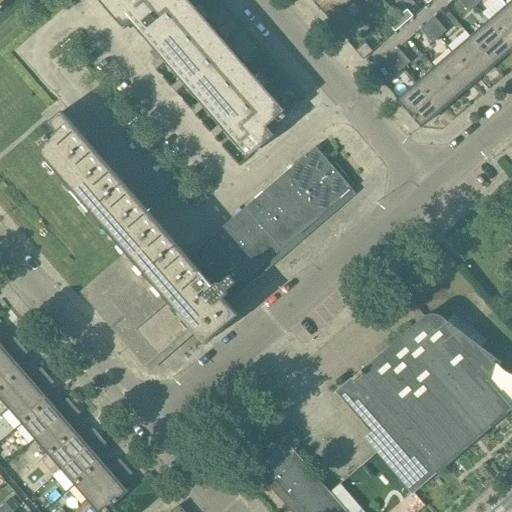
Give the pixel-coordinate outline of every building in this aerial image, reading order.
[(189,0),(99,0),(125,30),(139,18),(148,28),(142,34),(154,49),(161,56),(156,60),(152,64),(157,70),(166,62),(170,68),(173,65),(183,77),(171,87),(176,93),(185,85),(190,91),(193,88),(203,99),(191,110),(196,115),(205,107),(210,113),(213,111),(223,122),(211,132),(215,138),(224,130),(229,136),(232,133),(242,145),(239,147),(240,148),(246,156),(249,158),(275,135),(268,127),(286,112),(189,0)] [(311,0),(344,37),(357,26),(343,9),(353,0),(311,0)] [(477,6),(471,0),(458,0),(470,12),(477,6)] [(511,46),(511,10),(509,7),(491,22),(511,46)] [(414,17),(408,11),(400,18),(405,25),(414,17)] [(396,33),(405,25),(400,18),(391,26),(396,33)] [(440,37),(441,37),(447,31),(435,18),(428,23),(440,37)] [(511,46),(491,22),(472,38),(495,64),(511,50),(511,46)] [(440,37),(428,23),(421,29),(433,43),(440,37)] [(477,80),(495,64),(472,38),(454,53),(477,80)] [(374,52),(366,44),(357,52),(364,60),(374,52)] [(150,53),(156,60),(161,56),(154,49),(150,53)] [(404,69),(404,68),(411,62),(399,49),(392,54),(404,69)] [(454,53),(436,69),(459,96),(477,80),(454,53)] [(404,69),(392,54),(384,61),(397,75),(404,69)] [(441,111),(459,96),(436,69),(418,85),(441,111)] [(399,101),(422,127),(441,111),(418,85),(399,101)] [(206,344),(239,316),(225,299),(245,283),(208,240),(189,258),(63,112),(49,123),(57,132),(50,138),(48,136),(39,144),(41,146),(37,149),(126,253),(192,328),(206,344)] [(322,177),(334,167),(317,147),(305,158),(322,177)] [(239,161),(246,156),(240,148),(233,154),(239,161)] [(305,158),(285,174),(322,216),(353,189),(334,167),(322,177),(305,158)] [(303,232),(322,216),(285,174),(267,190),(303,232)] [(267,190),(250,205),(286,247),(303,232),(267,190)] [(264,266),(286,247),(250,205),(228,224),(264,266)] [(228,224),(208,240),(245,283),(264,266),(228,224)] [(146,368),(192,328),(126,253),(81,293),(110,326),(146,368)] [(498,359),(443,317),(442,316),(440,315),(438,314),(436,314),(434,314),(431,314),(429,314),(427,315),(425,316),(337,392),(363,422),(365,421),(386,445),(378,452),(413,493),(511,409),(487,380),(482,384),(477,377),(498,359)] [(0,364),(22,345),(16,338),(4,348),(0,344),(0,364)] [(28,352),(22,345),(0,364),(0,390),(23,371),(16,363),(28,352)] [(23,371),(0,390),(0,396),(11,408),(48,375),(42,368),(29,378),(23,371)] [(55,383),(48,375),(11,408),(23,423),(49,401),(42,394),(55,383)] [(23,423),(37,439),(74,406),(68,399),(56,409),(49,401),(23,423)] [(81,414),(74,406),(37,439),(50,454),(75,431),(69,424),(81,414)] [(50,454),(63,469),(100,436),(94,429),(82,439),(75,431),(50,454)] [(100,436),(63,469),(76,484),(101,461),(95,454),(107,443),(100,436)] [(363,511),(340,485),(328,495),(317,482),(319,480),(295,453),(297,452),(294,448),(292,450),(283,439),(252,465),(263,477),(264,476),(295,511),(363,511)] [(76,484),(89,499),(126,466),(120,459),(108,469),(101,461),(76,484)] [(126,466),(89,499),(99,511),(104,511),(127,492),(121,484),(133,474),(126,466)] [(23,476),(17,482),(25,491),(31,486),(23,476)] [(0,507),(0,511),(8,511),(12,509),(19,503),(13,496),(0,507)] [(415,496),(408,502),(417,511),(424,506),(415,496)]
